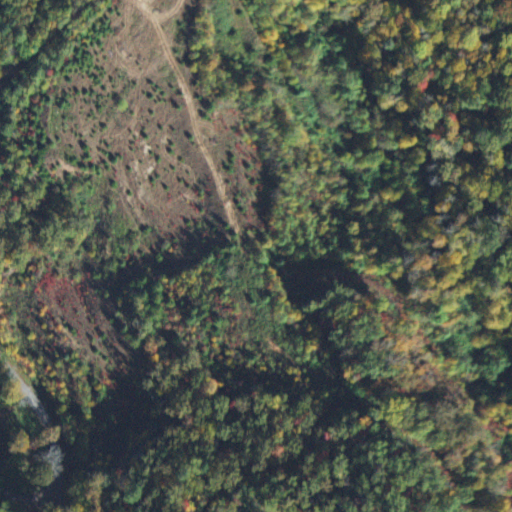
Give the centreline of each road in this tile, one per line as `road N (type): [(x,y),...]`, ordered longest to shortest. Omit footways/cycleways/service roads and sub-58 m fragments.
road 1 (residential): [(511,199),(459,153),(372,0)]
road 2 (residential): [(55,498),(54,432),(0,355)]
